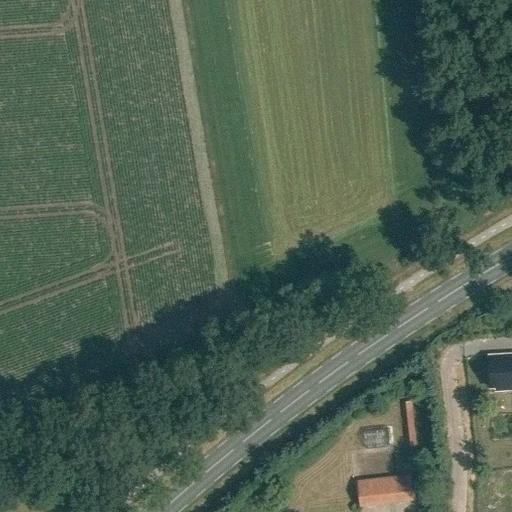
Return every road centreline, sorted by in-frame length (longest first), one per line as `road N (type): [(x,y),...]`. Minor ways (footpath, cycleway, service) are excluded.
road 1 (tertiary): [(161,511),(288,405),(511,257)]
road 2 (residential): [(455,511),(447,338)]
